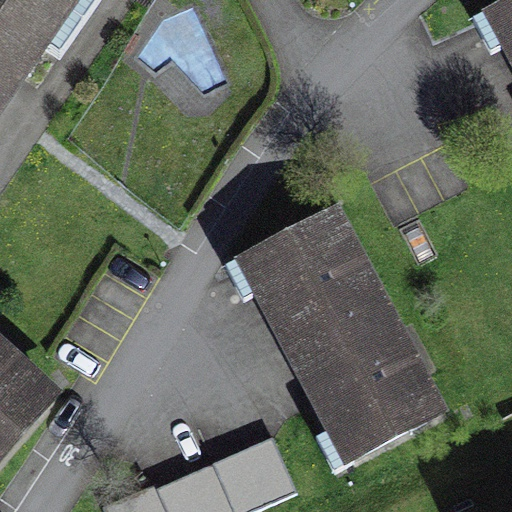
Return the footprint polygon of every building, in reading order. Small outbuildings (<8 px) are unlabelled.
[(0,0),(0,126),(86,0),(0,0)] [(511,0),(507,0),(479,15),(511,76),(511,0)] [(449,417),(340,209),(235,263),(345,472),(449,417)] [(0,468),(65,394),(0,337),(0,468)] [(103,510),(104,511),(261,511),(298,496),(273,440),(160,490),(157,486),(103,510)]
